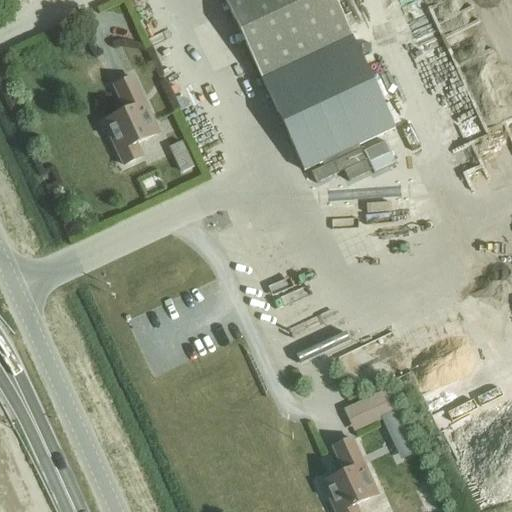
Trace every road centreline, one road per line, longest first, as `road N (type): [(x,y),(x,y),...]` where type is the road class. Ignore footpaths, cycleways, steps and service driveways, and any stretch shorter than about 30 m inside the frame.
road 1 (unclassified): [(115,511),(0,259)]
road 2 (primary): [(73,511),(0,358)]
